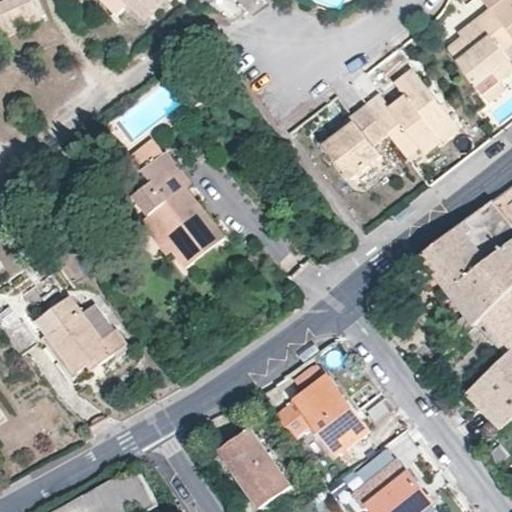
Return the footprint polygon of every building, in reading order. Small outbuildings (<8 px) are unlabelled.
[(0,0),(0,27),(19,19),(24,28),(44,20),(35,0),(0,0)] [(123,0),(147,23),(168,0),(123,0)] [(511,0),(484,0),(491,8),(511,35),(511,0)] [(511,48),(511,35),(491,8),(478,18),(483,24),(468,35),(463,38),(449,49),(485,97),(502,84),(511,75),(511,61),(505,53),(511,48)] [(483,24),(478,18),(459,32),(463,38),(468,35),(483,24)] [(24,28),(19,19),(0,27),(0,38),(1,42),(25,31),(24,28)] [(461,130),(413,69),(395,83),(406,96),(398,102),(391,107),(381,93),(367,104),(393,139),(408,158),(421,148),(428,157),(445,143),(445,142),(461,130)] [(508,91),(502,84),(485,97),(491,105),(508,91)] [(393,139),(367,104),(351,116),(354,121),(339,133),(324,145),(353,182),(384,158),(378,150),(393,139)] [(354,121),(351,116),(335,128),(339,133),(354,121)] [(167,152),(156,139),(134,156),(155,181),(137,196),(152,214),(178,247),(192,266),(227,237),(189,188),(194,184),(168,151),(167,152)] [(511,292),(511,222),(494,202),(423,257),(470,315),(455,327),(464,337),(476,326),(511,293),(511,292)] [(178,247),(152,214),(142,223),(167,256),(178,247)] [(511,292),(511,293),(476,326),(507,359),(511,354),(511,292)] [(105,339),(85,312),(72,295),(35,322),(77,376),(88,367),(93,373),(130,345),(118,329),(117,329),(105,339)] [(117,329),(98,303),(85,312),(105,339),(117,329)] [(20,317),(10,306),(0,313),(0,326),(3,330),(19,318),(20,317)] [(19,318),(3,330),(23,357),(39,345),(19,318)] [(503,429),(511,420),(511,354),(507,359),(468,395),(503,429)] [(317,422),(340,453),(372,429),(330,373),(329,374),(320,362),(314,363),(296,377),(306,391),(298,397),(317,422)] [(317,422),(298,397),(292,402),(311,427),(317,422)] [(391,410),(383,400),(369,411),(377,421),(391,410)] [(311,427),(292,402),(278,413),(297,437),(311,427)] [(294,484),(253,425),(225,444),(245,472),(242,474),(264,505),(294,484)] [(245,472),(225,444),(222,446),(242,474),(245,472)] [(423,511),(434,504),(399,460),(353,496),(364,510),(370,505),(375,511),(423,511)] [(121,511),(128,508),(130,511),(150,511),(161,506),(140,467),(56,511),(121,511)]
